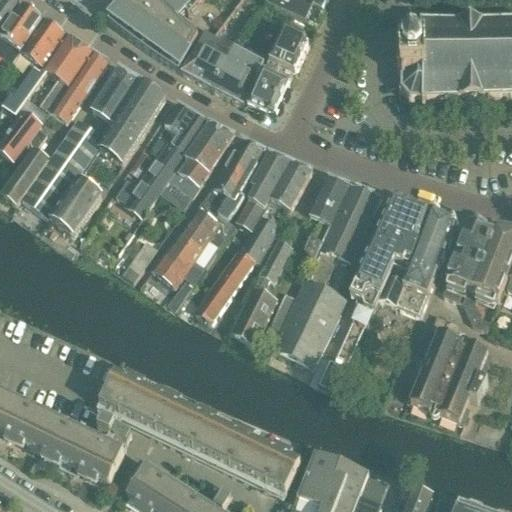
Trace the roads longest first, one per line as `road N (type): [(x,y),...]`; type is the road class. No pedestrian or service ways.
road 1 (residential): [(292,149),(182,100),(76,30)]
road 2 (residential): [(511,208),(471,205),(292,149)]
road 3 (residential): [(292,149),(355,0)]
